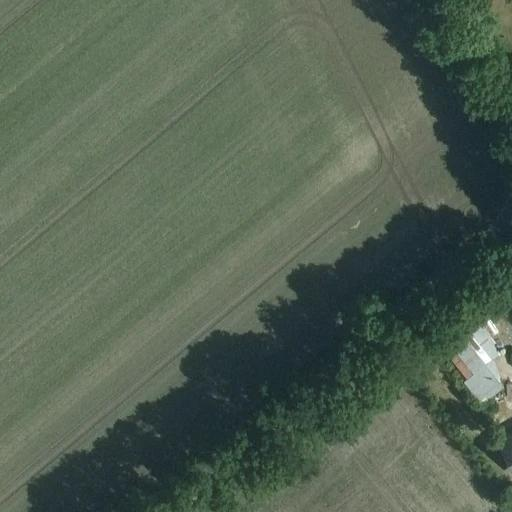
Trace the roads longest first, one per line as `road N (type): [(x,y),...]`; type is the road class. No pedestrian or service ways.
road 1 (unclassified): [(160,511),(472,250),(508,209),(511,185)]
road 2 (unclassified): [(511,160),(433,0)]
